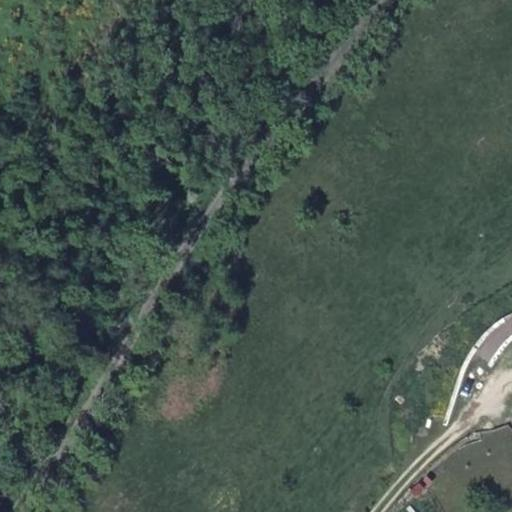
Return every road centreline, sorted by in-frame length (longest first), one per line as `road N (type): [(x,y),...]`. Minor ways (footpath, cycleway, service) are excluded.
road 1 (unclassified): [(33,511),(225,201),(386,0)]
road 2 (track): [(377,511),(511,378)]
